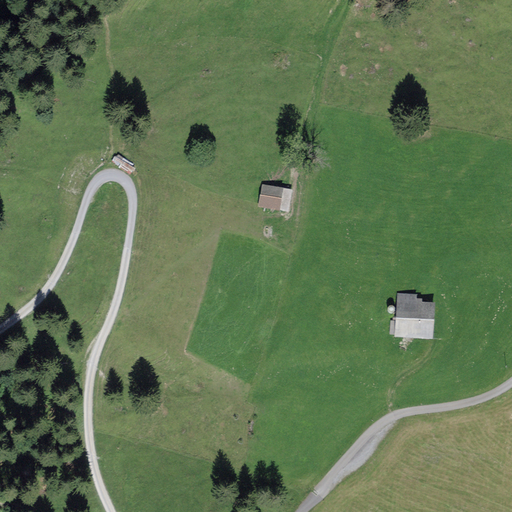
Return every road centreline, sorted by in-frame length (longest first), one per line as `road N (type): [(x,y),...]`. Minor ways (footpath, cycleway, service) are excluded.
road 1 (track): [(111,511),(98,482),(88,396),(133,206),(128,184),(114,174)]
road 2 (residential): [(511,381),(478,399),(391,416),(317,492)]
road 3 (track): [(114,174),(96,181),(48,289),(0,329)]
